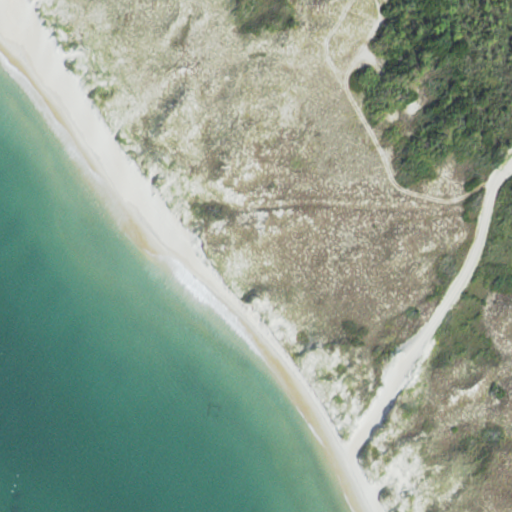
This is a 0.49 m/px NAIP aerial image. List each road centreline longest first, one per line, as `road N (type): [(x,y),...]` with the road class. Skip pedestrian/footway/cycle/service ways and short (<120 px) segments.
road 1 (track): [(344,460),(460,283),(480,243),(492,179)]
road 2 (track): [(492,179),(442,200),(396,182),(344,77),(380,17)]
